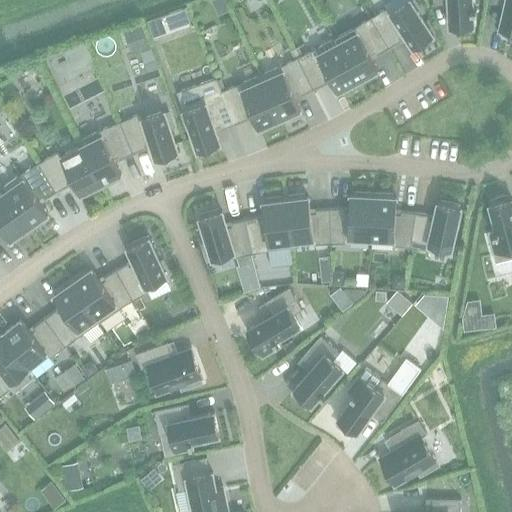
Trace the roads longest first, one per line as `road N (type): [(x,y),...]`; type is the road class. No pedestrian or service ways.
road 1 (residential): [(271,511),(239,382),(162,193)]
road 2 (residential): [(280,158),(474,174),(511,160)]
road 3 (residential): [(511,71),(470,54),(448,59),(315,134)]
road 4 (residential): [(162,193),(82,234),(0,294)]
road 5 (residential): [(280,158),(162,193)]
